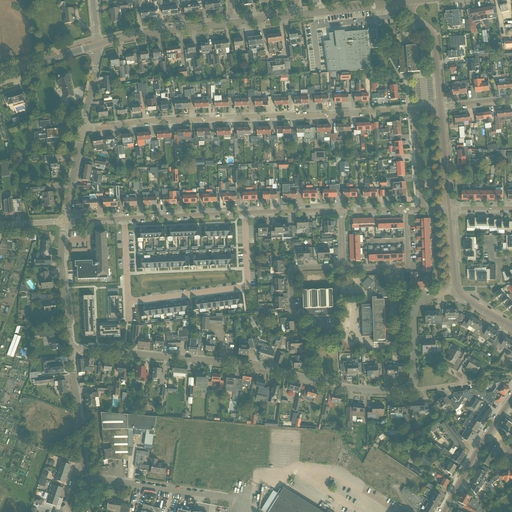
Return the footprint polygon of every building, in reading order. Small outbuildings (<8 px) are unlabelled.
[(64,19),(64,24),(75,23),(73,9),(67,9),(66,0),(59,0),(58,0),(59,7),(62,7),(62,13),(65,13),(66,19),(64,19)] [(158,1),(158,2),(159,7),(163,7),(163,8),(162,9),(163,16),(170,15),(169,5),(169,4),(163,5),(162,0),(159,1),(158,1)] [(173,3),(169,4),(169,5),(170,15),(178,14),(177,7),(176,7),(176,6),(180,5),(179,0),(174,0),(175,2),(173,2),(173,3)] [(190,0),(179,0),(180,5),(184,4),(184,6),(184,13),(192,13),(190,1),(190,0)] [(190,1),(192,13),(199,12),(198,4),(198,3),(201,2),(201,0),(197,0),(198,1),(190,1)] [(204,2),(205,11),(213,10),(211,0),(208,0),(209,0),(210,0),(210,2),(204,2)] [(211,0),(213,10),(220,9),(220,6),(224,5),(223,0),(211,0)] [(10,8),(17,11),(20,6),(13,3),(10,8)] [(500,6),(499,6),(501,14),(502,14),(502,17),(510,15),(511,14),(511,4),(511,5),(510,3),(508,4),(508,3),(502,5),(502,4),(499,5),(500,6)] [(112,10),(110,10),(110,14),(111,14),(112,22),(119,22),(119,21),(119,14),(123,14),(122,9),(128,9),(128,8),(128,4),(127,4),(120,5),(120,6),(120,9),(118,9),(112,10)] [(148,10),(149,18),(157,17),(156,9),(155,9),(155,6),(152,7),(152,10),(148,10)] [(140,11),(141,19),(149,18),(148,10),(148,7),(140,8),(140,11)] [(493,7),(486,8),(488,20),(498,18),(497,14),(494,14),(493,7)] [(487,34),(488,38),(491,38),(489,24),(486,8),(478,10),(480,21),(485,20),(486,28),(487,28),(488,34),(487,34)] [(452,19),(453,27),(461,26),(459,10),(446,12),(446,14),(445,14),(445,19),(449,19),(452,19)] [(471,32),(472,34),(476,33),(475,25),(481,24),(480,21),(478,10),(471,11),(472,15),(468,16),(468,20),(469,21),(469,20),(470,26),(470,28),(471,32)] [(373,29),(368,29),(368,31),(369,40),(370,48),(372,48),(377,48),(382,47),(382,45),(382,44),(380,45),(379,45),(379,44),(377,28),(373,29)] [(330,41),(324,42),(327,71),(328,73),(340,72),(363,70),(371,69),(371,70),(370,48),(369,40),(368,31),(368,29),(368,31),(360,31),(344,33),(344,32),(335,33),(335,36),(334,36),(332,37),(329,37),(330,41)] [(289,33),(290,44),(291,44),(291,45),(297,45),(297,43),(301,42),(302,43),(301,33),(297,34),(297,32),(289,33)] [(278,42),(279,52),(282,52),(282,50),(283,50),(282,42),(281,34),(274,35),(275,43),(278,42)] [(449,52),(448,52),(449,59),(450,59),(455,58),(461,58),(461,56),(463,56),(464,54),(464,52),(462,51),(461,51),(460,46),(462,46),(461,37),(461,36),(450,37),(451,47),(449,47),(449,52)] [(255,37),(248,38),(249,50),(256,49),(255,37)] [(241,50),(244,50),(242,39),(233,40),(234,47),(240,46),(241,50)] [(228,41),(221,42),(223,56),(224,56),(227,56),(227,54),(226,49),(229,48),(228,41)] [(218,42),(214,43),(215,50),(219,50),(219,54),(220,57),(223,56),(221,42),(218,42)] [(199,48),(200,56),(205,56),(205,55),(210,54),(209,48),(209,43),(200,44),(201,47),(199,48)] [(185,51),(186,60),(192,59),(191,57),(196,56),(195,45),(187,46),(187,50),(185,51)] [(397,47),(400,73),(419,72),(417,45),(397,47)] [(476,46),(473,46),(474,54),(475,54),(478,54),(485,54),(484,50),(484,48),(476,49),(476,46)] [(173,48),(166,49),(167,59),(171,59),(170,55),(174,55),(175,54),(176,60),(181,59),(180,47),(173,48)] [(151,58),(152,62),(158,62),(162,61),(160,51),(160,50),(152,51),(154,58),(151,58)] [(140,65),(139,65),(140,74),(144,73),(143,64),(149,63),(147,52),(148,52),(140,53),(141,60),(139,61),(140,65)] [(136,54),(125,56),(126,62),(130,61),(130,62),(134,62),(135,64),(138,64),(137,61),(135,54),(136,54)] [(124,75),(123,66),(120,67),(118,57),(110,58),(111,66),(115,66),(115,67),(116,71),(120,71),(121,79),(125,78),(124,75)] [(288,59),(277,60),(279,76),(291,75),(288,59)] [(194,69),(195,73),(202,72),(200,60),(193,61),(194,69)] [(277,60),(275,61),(266,62),(268,72),(272,71),(273,76),(279,76),(277,60)] [(179,70),(180,77),(187,76),(186,69),(179,70)] [(350,72),(340,73),(340,81),(350,80),(350,72)] [(62,87),(65,98),(69,97),(74,96),(69,80),(70,80),(69,75),(63,76),(62,75),(58,76),(58,78),(56,78),(58,83),(59,88),(62,87)] [(458,77),(458,82),(460,94),(467,93),(466,89),(468,89),(467,81),(459,82),(458,77)] [(484,78),(481,78),(481,80),(482,92),(489,91),(489,84),(485,84),(485,82),(485,81),(484,81),(484,78)] [(476,80),(474,80),(475,84),(475,85),(475,92),(482,92),(481,80),(476,80)] [(498,85),(498,90),(506,89),(505,83),(499,83),(499,81),(496,81),(497,85),(498,85)] [(354,92),(351,92),(351,94),(351,95),(354,94),(354,101),(354,102),(361,102),(361,87),(360,84),(356,84),(356,91),(354,91),(354,92)] [(325,96),(321,96),(321,103),(328,103),(328,94),(331,94),(331,93),(330,88),(330,85),(327,85),(328,91),(324,91),(324,92),(325,96)] [(377,91),(378,94),(397,92),(397,85),(392,86),(390,86),(390,90),(377,91)] [(214,86),(211,86),(211,95),(211,100),(211,105),(214,105),(214,107),(221,107),(221,100),(221,97),(215,97),(214,86)] [(314,95),(314,104),(321,103),(321,97),(321,93),(314,93),(314,88),(310,89),(311,95),(314,95)] [(301,98),(301,104),(308,104),(308,95),(311,95),(310,89),(307,89),(307,93),(301,94),(301,98)] [(231,92),(231,98),(234,98),(234,100),(234,107),(241,107),(241,100),(241,96),(235,96),(235,90),(231,90),(231,92)] [(254,106),(261,106),(261,100),(261,95),(254,95),(254,90),(251,90),(251,98),(254,98),(254,100),(254,106)] [(5,96),(8,105),(25,100),(22,91),(5,96)] [(334,95),(334,103),(341,102),(341,92),(341,91),(336,91),(336,92),(334,92),(334,93),(331,93),(331,94),(331,96),(334,95)] [(135,106),(132,106),(132,113),(140,112),(140,106),(141,105),(140,94),(134,95),(135,106)] [(161,103),(161,110),(169,110),(169,103),(168,103),(168,94),(165,94),(165,98),(165,99),(160,99),(161,103)] [(201,97),(201,108),(208,108),(208,100),(211,100),(211,95),(208,95),(208,97),(201,97)] [(149,100),(147,101),(148,105),(147,105),(147,106),(148,111),(156,110),(155,105),(157,105),(156,100),(156,96),(149,97),(149,100)] [(112,100),(113,104),(113,107),(117,106),(118,114),(126,114),(126,107),(124,108),(123,103),(119,103),(119,99),(112,100)] [(98,111),(99,117),(107,116),(107,110),(106,110),(106,108),(108,108),(107,105),(113,104),(112,100),(104,101),(104,106),(101,107),(101,110),(98,111)] [(496,132),(497,133),(501,133),(501,130),(500,122),(506,121),(505,111),(497,112),(498,116),(495,116),(495,121),(496,125),(496,132)] [(484,120),(485,124),(492,124),(492,119),(491,113),(484,114),(484,120)] [(476,119),(476,124),(479,123),(479,120),(484,120),(484,114),(476,114),(477,119),(476,119)] [(469,121),(469,124),(472,124),(472,120),(471,120),(470,115),(462,116),(463,122),(469,121)] [(454,122),(455,126),(458,126),(457,123),(463,122),(462,116),(455,117),(455,121),(454,122)] [(46,139),(47,143),(55,143),(54,138),(58,137),(58,129),(52,130),(51,126),(50,126),(49,121),(40,122),(40,128),(41,128),(42,132),(34,133),(35,140),(46,139)] [(387,129),(387,130),(400,128),(400,122),(393,122),(393,126),(387,126),(387,129)] [(360,131),(361,148),(365,148),(364,144),(364,137),(363,124),(356,124),(357,131),(360,131)] [(331,142),(334,141),(334,134),(331,134),(330,125),(323,126),(324,133),(324,138),(331,138),(331,142)] [(337,134),(334,134),(334,141),(344,141),(344,139),(343,125),(336,125),(337,132),(341,132),(341,137),(340,137),(338,137),(337,134)] [(304,137),(304,139),(314,138),(314,133),(311,133),(310,126),(303,127),(304,137)] [(297,136),(294,136),(294,143),(295,143),(297,143),(297,138),(304,137),(303,127),(296,127),(297,136)] [(271,141),(271,154),(274,154),(274,144),(274,136),(271,137),(270,128),(264,128),(264,135),(264,141),(271,141)] [(379,129),(378,129),(374,129),(375,141),(380,141),(379,134),(389,133),(390,140),(395,139),(395,136),(401,136),(400,128),(387,130),(387,129),(379,130),(379,129)] [(189,144),(190,148),(194,148),(194,144),(194,142),(194,139),(191,139),(191,137),(190,130),(184,131),(184,137),(184,141),(191,141),(191,144),(189,144)] [(194,144),(194,146),(199,146),(204,146),(204,142),(204,136),(203,130),(196,130),(197,137),(194,137),(194,139),(194,142),(194,144)] [(210,130),(203,130),(204,136),(207,136),(207,139),(210,139),(210,141),(210,146),(214,146),(214,138),(214,133),(210,133),(210,130)] [(174,140),(174,144),(174,147),(180,147),(180,142),(184,142),(184,141),(184,137),(184,131),(176,131),(177,132),(174,133),(174,140)] [(137,134),(138,147),(145,146),(144,144),(145,144),(143,134),(137,134)] [(131,135),(122,136),(123,146),(123,148),(124,148),(127,148),(127,145),(133,144),(133,139),(131,139),(131,135)] [(115,153),(118,153),(118,146),(118,143),(114,143),(114,142),(114,137),(107,138),(107,143),(107,144),(111,144),(111,148),(114,148),(115,153)] [(102,138),(92,140),(93,143),(94,150),(96,150),(103,149),(103,152),(107,153),(106,148),(105,140),(102,140),(102,138)] [(392,150),(389,150),(389,153),(392,153),(395,153),(396,156),(393,156),(393,160),(396,159),(401,159),(401,156),(403,156),(402,149),(395,149),(392,150)] [(315,160),(315,161),(325,161),(325,152),(315,152),(315,156),(315,157),(315,160)] [(48,156),(44,157),(45,162),(50,162),(52,178),(57,177),(56,173),(59,172),(60,173),(61,172),(61,171),(60,171),(60,166),(58,166),(57,161),(54,161),(53,156),(48,156)] [(458,158),(459,165),(470,164),(470,161),(480,160),(480,157),(477,157),(472,157),(458,158)] [(96,175),(99,175),(100,175),(101,172),(91,170),(93,163),(87,162),(86,165),(84,165),(83,173),(96,175)] [(390,167),(390,170),(404,169),(403,162),(396,163),(393,163),(393,167),(390,167)] [(340,173),(340,177),(341,177),(341,173),(347,173),(347,177),(348,177),(348,173),(348,163),(339,163),(340,173)] [(1,165),(2,177),(10,176),(9,164),(1,165)] [(157,168),(150,168),(150,173),(154,173),(154,178),(158,178),(157,168)] [(83,173),(82,180),(87,181),(89,181),(92,182),(91,185),(96,185),(97,186),(99,175),(96,175),(83,173)] [(289,185),(290,199),(290,200),(293,200),(293,199),(297,199),(296,192),(299,192),(299,187),(299,178),(294,179),(294,184),(295,184),(295,187),(293,187),(293,185),(292,185),(289,185)] [(393,183),(393,190),(398,190),(405,189),(405,182),(400,183),(393,183)] [(286,185),(279,186),(279,193),(282,193),(283,199),(290,199),(289,185),(286,185)] [(332,185),(329,185),(329,187),(329,189),(330,190),(329,190),(330,198),(336,198),(336,190),(339,190),(339,185),(336,185),(332,185)] [(43,206),(44,207),(54,206),(52,193),(48,193),(42,194),(43,201),(44,201),(45,205),(43,206)] [(8,196),(4,197),(6,215),(14,215),(14,213),(21,212),(20,199),(12,200),(12,198),(10,198),(10,199),(8,199),(8,196)] [(83,208),(83,209),(86,209),(86,208),(90,208),(89,196),(87,197),(82,197),(82,202),(76,203),(76,204),(76,207),(83,207),(83,208)] [(352,225),(352,233),(354,233),(354,228),(359,228),(359,232),(360,232),(360,219),(352,219),(353,225),(352,225)] [(416,230),(421,230),(429,230),(429,224),(430,223),(430,219),(423,219),(423,220),(421,220),(421,219),(416,220),(416,223),(421,222),(421,227),(416,227),(416,230)] [(309,230),(309,234),(313,234),(313,229),(312,229),(312,227),(308,227),(308,220),(302,221),(302,230),(303,230),(309,230)] [(322,224),(321,228),(324,228),(333,228),(333,226),(334,223),(333,222),(332,222),(330,221),(330,222),(325,222),(325,220),(321,220),(322,224)] [(297,233),(303,233),(303,230),(302,230),(302,221),(296,221),(297,228),(293,228),(292,226),(293,233),(297,233)] [(265,235),(265,244),(271,244),(271,239),(271,237),(267,237),(267,225),(258,226),(258,231),(258,236),(265,235)] [(271,237),(271,239),(278,238),(277,234),(282,234),(281,225),(274,225),(274,228),(270,228),(271,237)] [(291,239),(291,240),(293,240),(293,233),(292,226),(292,231),(289,231),(288,225),(281,225),(282,234),(282,239),(291,239)] [(322,234),(322,238),(330,237),(330,234),(334,234),(333,228),(324,228),(324,234),(322,234)] [(417,237),(417,241),(421,241),(421,240),(429,240),(429,234),(430,234),(430,230),(429,230),(421,230),(421,237),(417,237)] [(106,232),(96,233),(97,264),(95,264),(95,269),(93,269),(92,262),(74,262),(74,268),(77,268),(77,280),(108,279),(106,232)] [(34,258),(34,265),(45,265),(45,256),(51,256),(51,240),(41,240),(41,258),(34,258)] [(417,248),(417,251),(422,251),(430,251),(429,244),(431,244),(431,240),(429,240),(421,240),(421,241),(422,248),(417,248)] [(397,251),(396,251),(396,261),(403,260),(403,255),(404,255),(404,247),(404,245),(401,245),(402,250),(402,251),(397,251)] [(317,257),(318,260),(324,260),(323,251),(323,247),(318,247),(318,248),(313,248),(313,257),(317,257)] [(383,252),(382,252),(382,261),(389,261),(389,252),(390,252),(390,247),(388,248),(388,251),(388,252),(383,252)] [(390,252),(389,252),(389,261),(396,261),(396,251),(397,251),(397,247),(395,247),(395,250),(395,251),(390,252)] [(298,258),(298,261),(304,261),(303,248),(294,249),(294,253),(294,258),(298,258)] [(303,248),(304,261),(310,261),(309,257),(313,257),(312,248),(309,248),(308,248),(307,248),(305,248),(303,248)] [(369,256),(368,256),(368,259),(369,262),(376,261),(375,252),(377,252),(376,248),(374,248),(374,251),(374,252),(369,252),(369,256)] [(377,252),(375,252),(376,261),(382,261),(382,252),(383,252),(383,248),(381,248),(381,251),(381,252),(377,252)] [(417,258),(417,262),(422,262),(422,261),(430,261),(430,255),(431,255),(431,251),(430,251),(422,251),(422,258),(417,258)] [(268,267),(268,268),(283,268),(283,261),(279,261),(279,256),(274,256),(270,256),(270,265),(269,265),(268,267)] [(421,269),(421,272),(430,272),(430,265),(432,265),(431,261),(430,261),(422,261),(422,262),(422,269),(421,269)] [(268,274),(268,277),(269,277),(273,277),(273,274),(284,273),(283,268),(268,268),(270,268),(270,274),(268,274)] [(502,273),(505,281),(511,278),(509,268),(505,270),(505,272),(502,273)] [(483,271),(482,282),(487,282),(487,280),(490,280),(496,280),(496,277),(490,277),(490,274),(490,271),(490,270),(486,270),(486,271),(483,271)] [(41,280),(42,289),(53,288),(52,286),(53,286),(53,283),(52,283),(52,279),(49,279),(48,272),(40,273),(41,280)] [(374,340),(374,343),(385,343),(385,340),(383,298),(387,298),(387,289),(384,290),(384,275),(364,276),(364,280),(365,281),(362,284),(368,289),(369,287),(376,293),(376,298),(372,298),(372,300),(370,301),(370,305),(362,305),(363,337),(371,336),(371,340),(374,340)] [(410,283),(409,283),(409,288),(409,289),(416,289),(416,282),(415,280),(417,280),(416,275),(414,275),(414,280),(409,280),(410,283)] [(423,279),(422,280),(423,288),(430,288),(430,283),(431,283),(430,275),(428,275),(428,279),(423,279)] [(274,280),(274,286),(284,285),(284,280),(279,280),(279,277),(273,277),(273,281),(273,280),(274,280)] [(270,292),(270,295),(273,295),(281,295),(281,292),(284,291),(284,285),(274,286),(275,292),(270,292)] [(499,300),(506,295),(503,289),(493,294),(496,298),(498,297),(499,299),(499,300)] [(302,291),(303,317),(322,317),(322,308),(322,307),(332,306),(332,304),(332,290),(302,291)] [(44,308),(45,312),(50,312),(55,311),(55,307),(56,307),(55,301),(47,302),(47,298),(42,299),(41,295),(31,294),(31,299),(40,298),(41,304),(43,304),(44,308)] [(506,295),(499,300),(501,304),(503,303),(504,305),(511,301),(509,295),(508,294),(506,295)] [(275,298),(275,304),(285,304),(284,298),(281,298),(281,295),(273,295),(273,298),(275,298)] [(267,310),(267,313),(275,313),(280,313),(280,310),(285,309),(285,304),(275,304),(275,310),(274,310),(274,309),(267,310)] [(322,308),(322,317),(335,316),(334,304),(332,304),(332,306),(322,307),(322,308)] [(441,317),(441,319),(442,325),(447,325),(448,323),(451,325),(452,325),(451,310),(444,310),(445,317),(441,317)] [(451,310),(452,325),(458,325),(458,322),(461,322),(462,321),(465,316),(461,314),(461,316),(458,316),(458,310),(451,310)] [(438,312),(431,313),(432,325),(433,325),(435,325),(436,325),(438,325),(438,328),(438,329),(439,329),(439,330),(440,330),(442,330),(442,326),(441,319),(440,319),(438,319),(438,312)] [(202,326),(202,330),(208,330),(208,324),(215,324),(215,318),(216,319),(216,317),(208,317),(208,318),(202,318),(202,319),(202,320),(202,323),(202,326)] [(463,324),(462,326),(464,328),(467,329),(469,327),(472,328),(476,321),(471,317),(468,322),(467,323),(465,321),(463,324)] [(282,331),(283,332),(285,332),(285,331),(293,331),(294,331),(293,323),(289,323),(289,319),(280,319),(280,325),(281,325),(282,331)] [(472,328),(470,331),(473,333),(479,336),(482,331),(479,330),(482,324),(476,321),(472,328)] [(482,331),(479,336),(480,337),(487,342),(489,339),(493,331),(488,328),(484,333),(482,331)] [(489,339),(487,342),(490,344),(496,347),(499,342),(496,340),(499,335),(493,331),(489,339)] [(170,332),(166,332),(166,340),(167,340),(167,341),(168,346),(181,346),(180,341),(176,341),(176,339),(172,340),(172,336),(171,336),(170,332)] [(7,355),(13,357),(14,355),(14,354),(21,337),(15,335),(7,355)] [(52,346),(52,350),(61,349),(60,344),(59,344),(59,339),(56,340),(56,338),(55,338),(55,335),(49,336),(49,339),(49,344),(50,346),(52,346)] [(205,350),(214,351),(214,346),(216,336),(212,336),(212,335),(211,335),(210,336),(207,335),(205,350)] [(155,346),(163,346),(163,341),(164,337),(156,336),(155,346)] [(496,347),(501,350),(503,348),(506,349),(511,341),(506,338),(506,339),(505,338),(502,344),(499,342),(496,347)] [(138,346),(149,347),(149,342),(150,340),(139,339),(138,346)] [(189,352),(197,353),(198,348),(198,345),(196,345),(197,340),(187,339),(185,351),(189,352)] [(240,356),(243,356),(248,356),(249,349),(255,349),(252,340),(249,340),(249,343),(245,343),(244,346),(239,345),(239,347),(238,348),(238,350),(239,350),(238,355),(240,355),(240,356)] [(289,353),(297,354),(296,348),(302,348),(302,340),(290,340),(290,343),(287,343),(287,351),(288,351),(289,353)] [(427,343),(422,344),(423,354),(423,352),(428,352),(432,352),(432,350),(433,350),(435,350),(435,345),(435,344),(438,344),(437,340),(430,340),(430,343),(427,343)] [(264,361),(265,361),(268,350),(266,349),(267,346),(258,343),(256,350),(259,351),(259,353),(260,354),(258,359),(263,360),(263,359),(265,360),(264,361)] [(269,361),(272,362),(275,354),(274,353),(274,352),(269,350),(270,347),(267,346),(266,349),(268,350),(265,361),(269,362),(269,361)] [(455,347),(453,351),(449,349),(447,354),(450,355),(448,360),(454,364),(458,357),(460,357),(459,358),(462,360),(466,354),(463,352),(462,352),(460,351),(460,350),(455,347)] [(293,360),(294,369),(300,368),(300,367),(304,367),(304,359),(301,359),(301,356),(291,356),(292,360),(293,360)] [(466,368),(476,374),(480,366),(473,362),(474,360),(467,356),(464,362),(468,365),(466,368)] [(94,379),(100,379),(100,375),(101,366),(97,366),(97,369),(93,368),(94,359),(85,358),(85,366),(86,366),(85,371),(95,372),(94,379)] [(52,359),(43,360),(44,369),(49,368),(50,374),(64,372),(63,365),(62,365),(62,363),(57,363),(53,364),(52,359)] [(391,376),(391,378),(393,378),(392,367),(392,361),(390,361),(390,362),(389,363),(385,364),(383,365),(383,372),(387,372),(387,376),(391,376)] [(343,366),(340,366),(340,372),(343,372),(343,373),(347,373),(347,375),(351,375),(351,376),(352,376),(352,364),(347,365),(347,363),(345,364),(343,364),(343,366)] [(352,364),(352,376),(354,376),(354,374),(358,374),(358,373),(361,373),(361,363),(357,363),(357,364),(352,364)] [(371,377),(371,378),(373,378),(372,367),(367,367),(367,364),(363,364),(363,375),(367,375),(367,377),(371,377)] [(372,367),(373,378),(374,378),(374,377),(378,377),(378,376),(382,375),(381,370),(381,365),(380,364),(378,364),(377,365),(377,366),(372,367)] [(173,370),(172,372),(173,373),(173,376),(185,377),(186,374),(187,371),(187,366),(173,365),(173,370)] [(392,367),(393,378),(394,378),(394,376),(398,376),(398,372),(401,372),(401,365),(397,365),(397,366),(392,367)] [(122,382),(125,382),(126,381),(127,381),(128,374),(125,373),(126,366),(118,366),(117,371),(117,373),(120,373),(120,380),(121,380),(122,381),(122,382)] [(137,381),(148,382),(148,379),(148,374),(144,373),(144,371),(145,371),(145,368),(135,367),(135,372),(136,372),(136,373),(137,373),(137,381)] [(153,379),(152,383),(158,383),(158,385),(161,385),(162,378),(162,373),(161,373),(161,369),(153,369),(153,374),(153,379)] [(199,388),(207,389),(208,377),(205,376),(205,374),(204,374),(201,373),(201,374),(196,374),(196,387),(199,388)] [(238,391),(242,391),(243,385),(249,386),(252,375),(243,373),(242,380),(239,379),(238,386),(239,386),(238,391)] [(216,390),(222,391),(223,382),(220,381),(220,375),(212,374),(212,379),(211,381),(217,382),(216,390)] [(226,388),(225,391),(233,391),(232,395),(232,401),(237,402),(238,395),(238,391),(238,387),(239,386),(238,386),(235,386),(234,386),(234,383),(235,377),(227,376),(226,386),(226,388)] [(256,398),(266,400),(267,389),(263,388),(265,382),(257,379),(255,386),(259,387),(258,391),(256,398)] [(494,390),(504,396),(509,390),(509,388),(506,387),(509,383),(508,380),(495,384),(496,387),(494,390)] [(58,382),(59,394),(67,393),(66,381),(58,382)] [(285,389),(298,393),(300,385),(288,381),(285,389)] [(271,389),(271,391),(267,390),(266,400),(268,401),(269,398),(275,399),(275,403),(280,403),(280,401),(281,401),(282,391),(281,391),(282,389),(279,388),(279,386),(272,384),(271,389)] [(454,397),(451,399),(456,405),(458,408),(465,399),(470,402),(466,408),(472,412),(475,413),(484,399),(486,396),(486,394),(484,387),(474,389),(467,391),(465,390),(463,393),(461,392),(455,393),(453,396),(453,397),(454,397)] [(312,402),(316,403),(318,396),(316,395),(317,391),(305,388),(303,397),(306,398),(306,396),(313,398),(312,402)] [(495,401),(499,404),(504,396),(494,390),(493,392),(490,393),(491,395),(493,397),(492,399),(494,400),(495,401)] [(90,394),(85,394),(86,407),(87,407),(88,408),(90,408),(91,407),(96,406),(95,398),(98,398),(98,397),(98,393),(90,394)] [(330,402),(340,404),(341,396),(329,394),(328,403),(330,404),(330,402)] [(438,407),(440,410),(446,406),(446,407),(451,404),(449,401),(446,397),(442,400),(441,399),(435,403),(438,407)] [(484,399),(475,413),(486,421),(492,411),(491,411),(491,409),(489,408),(491,406),(492,405),(491,404),(487,401),(484,399)] [(410,411),(409,411),(410,417),(415,417),(415,412),(425,411),(424,409),(424,402),(410,403),(410,411)] [(391,418),(392,418),(395,418),(396,417),(396,415),(402,414),(402,404),(395,404),(395,403),(390,403),(391,414),(391,418)] [(347,423),(352,423),(353,417),(363,418),(364,405),(353,404),(353,408),(352,408),(347,407),(347,423)] [(367,411),(367,419),(378,419),(378,414),(384,414),(384,411),(384,406),(377,406),(377,405),(372,405),(372,411),(367,411)] [(472,412),(468,417),(481,425),(482,426),(486,421),(475,413),(472,412)] [(128,415),(101,413),(102,430),(103,444),(110,443),(111,450),(109,450),(104,450),(105,460),(108,460),(108,463),(113,463),(113,460),(123,460),(126,460),(128,460),(128,446),(128,425),(128,417),(128,415)] [(128,446),(133,447),(133,430),(146,431),(149,431),(149,435),(153,435),(154,435),(156,418),(128,415),(128,417),(128,425),(128,446)] [(450,428),(449,428),(460,442),(461,441),(464,440),(470,444),(476,435),(475,434),(479,427),(481,425),(468,417),(467,419),(462,426),(466,429),(461,437),(458,434),(452,426),(450,428)] [(505,435),(507,437),(509,436),(510,437),(511,436),(508,431),(511,424),(511,419),(507,417),(500,428),(506,433),(505,435)] [(438,422),(441,425),(446,432),(447,434),(454,443),(456,446),(460,443),(460,442),(449,428),(450,428),(445,421),(444,422),(444,421),(442,418),(438,422)] [(152,446),(153,435),(149,435),(149,431),(146,431),(144,445),(152,446)] [(493,458),(496,453),(502,457),(504,454),(498,448),(491,443),(485,454),(488,456),(489,455),(493,457),(493,458)] [(434,444),(433,446),(438,450),(441,452),(444,448),(442,447),(438,444),(437,445),(434,444)] [(444,448),(441,452),(450,459),(457,464),(458,465),(465,454),(463,453),(457,448),(457,449),(452,455),(449,452),(444,448)] [(144,452),(137,451),(134,467),(139,467),(139,470),(141,470),(148,471),(149,466),(143,465),(144,457),(148,457),(149,453),(144,452)] [(413,452),(411,456),(419,461),(422,457),(413,452)] [(420,462),(431,468),(435,460),(424,454),(420,462)] [(480,462),(487,467),(493,458),(493,457),(489,455),(488,456),(485,454),(480,462)] [(151,459),(150,464),(152,465),(151,472),(157,473),(160,473),(164,474),(165,464),(160,463),(160,465),(157,464),(158,460),(151,459)] [(444,465),(442,469),(447,472),(451,475),(457,467),(455,466),(457,464),(450,459),(446,466),(444,465)] [(59,471),(67,474),(70,465),(60,462),(59,465),(60,466),(59,471)] [(475,477),(485,482),(488,484),(488,483),(487,480),(484,478),(489,470),(483,466),(483,467),(481,471),(478,470),(475,477)] [(412,467),(410,471),(419,477),(421,473),(412,467)] [(40,478),(46,480),(49,473),(43,471),(40,478)] [(59,481),(64,483),(67,474),(59,471),(57,477),(55,477),(54,480),(59,481)] [(490,480),(490,481),(492,484),(499,479),(498,478),(500,477),(500,478),(502,481),(504,480),(506,483),(507,482),(508,485),(511,483),(509,480),(511,478),(511,474),(511,475),(511,474),(511,475),(511,474),(510,474),(509,472),(508,471),(503,475),(501,473),(498,475),(490,480)] [(437,477),(436,478),(437,479),(438,478),(442,480),(439,485),(446,489),(450,482),(443,478),(444,477),(439,474),(437,477)] [(473,484),(470,489),(476,496),(481,488),(485,482),(475,477),(471,483),(473,484)] [(38,485),(45,487),(47,481),(40,479),(38,485)] [(51,495),(59,497),(62,489),(52,485),(51,488),(50,487),(48,494),(51,495)] [(411,491),(404,487),(401,492),(402,494),(414,510),(416,511),(433,511),(442,497),(427,489),(425,492),(432,496),(431,499),(427,497),(425,499),(422,497),(421,497),(411,491)] [(328,511),(321,511),(283,488),(268,511),(329,511),(328,511)] [(51,495),(48,494),(46,500),(47,500),(46,503),(56,506),(59,497),(51,495)] [(483,511),(476,501),(467,496),(463,494),(458,502),(461,504),(460,506),(464,509),(470,511),(483,511)] [(106,499),(104,511),(114,511),(113,511),(118,511),(120,505),(121,501),(115,501),(109,500),(106,499)]
